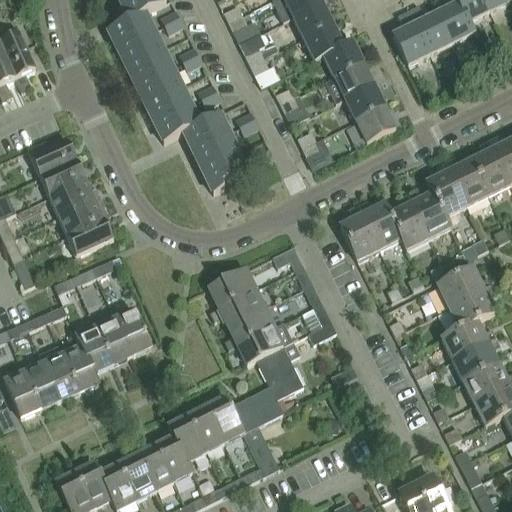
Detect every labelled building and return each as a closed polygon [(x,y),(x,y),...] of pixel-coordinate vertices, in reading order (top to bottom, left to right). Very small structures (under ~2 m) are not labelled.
[(166,8),(162,0),(134,0),(120,7),(123,12),(130,24),(130,25),(144,17),(144,18),(166,8)] [(321,8),(317,0),(281,0),(271,5),(282,28),(292,23),(321,8)] [(456,5),(453,0),(440,0),(445,10),(456,5)] [(489,16),(480,0),(453,0),(456,5),(458,9),(467,27),(468,27),(489,16)] [(511,5),(508,0),(480,0),(489,16),(511,5)] [(251,4),(237,11),(246,28),(259,22),(251,4)] [(332,30),(321,8),(292,23),(303,44),(332,30)] [(467,27),(458,9),(437,19),(451,48),(473,37),(468,27),(467,27)] [(424,21),(419,10),(408,16),(413,26),(424,21)] [(223,18),(227,27),(241,20),(237,11),(223,18)] [(164,31),(179,24),(175,16),(160,23),(164,31)] [(413,26),(408,16),(397,21),(402,31),(413,26)] [(153,36),(144,18),(144,17),(130,25),(130,24),(107,35),(117,54),(153,36)] [(451,48),(437,19),(425,25),(415,30),(430,59),(451,48)] [(247,30),(241,20),(227,27),(233,37),(247,30)] [(183,31),(179,24),(164,31),(168,39),(183,31)] [(343,51),(332,30),(303,44),(314,67),(323,62),(322,61),(343,51)] [(430,59),(415,30),(393,41),(407,70),(430,59)] [(35,75),(19,38),(16,31),(0,38),(0,49),(15,84),(21,98),(32,93),(25,80),(35,75)] [(162,54),(153,36),(117,54),(126,72),(162,54)] [(343,51),(322,61),(323,62),(334,83),(363,69),(352,47),(343,51)] [(15,84),(0,49),(0,103),(1,106),(12,102),(6,88),(15,84)] [(179,61),(183,68),(198,61),(194,53),(179,61)] [(171,73),(162,54),(126,72),(135,91),(171,73)] [(245,62),(249,71),(264,64),(259,54),(245,62)] [(202,69),(198,61),(183,68),(187,76),(202,69)] [(268,73),(264,64),(249,71),(254,81),(268,73)] [(374,91),(363,69),(334,83),(344,105),(374,91)] [(181,91),(171,73),(135,91),(144,109),(181,91)] [(197,98),(201,105),(216,98),(212,90),(197,98)] [(190,110),(181,91),(144,109),(154,128),(190,110)] [(384,112),(374,91),(344,105),(355,126),(384,112)] [(275,101),(279,109),(294,102),(289,93),(275,101)] [(220,106),(216,98),(201,105),(205,113),(220,106)] [(299,112),(294,102),(279,109),(285,120),(299,112)] [(183,137),(199,129),(190,110),(154,128),(164,148),(184,138),(183,137)] [(395,134),(384,112),(355,126),(366,149),(395,134)] [(235,125),(239,133),(254,125),(251,117),(235,125)] [(219,119),(199,129),(183,137),(184,138),(190,150),(190,151),(192,156),(228,138),(219,119)] [(258,133),(254,125),(239,133),(243,140),(258,133)] [(444,136),(448,144),(467,136),(463,128),(444,136)] [(311,137),(297,144),(301,152),(315,145),(311,137)] [(238,156),(228,138),(192,156),(195,161),(196,161),(202,174),(238,156)] [(511,189),(511,144),(501,150),(496,141),(489,145),(511,190),(511,189)] [(321,156),(315,145),(301,152),(306,163),(321,156)] [(511,190),(489,145),(478,150),(483,159),(471,165),(488,201),(511,190)] [(67,146),(49,155),(46,146),(27,155),(40,184),(77,167),(67,146)] [(254,162),(258,170),(273,163),(269,155),(254,162)] [(247,176),(238,156),(202,174),(209,188),(208,188),(213,199),(224,194),(221,189),(247,176)] [(488,201),(471,165),(458,172),(453,163),(445,167),(467,212),(488,201)] [(86,186),(77,167),(40,184),(49,203),(86,186)] [(467,212),(445,167),(435,172),(439,181),(426,188),(432,198),(445,223),(467,212)] [(58,222),(100,203),(100,202),(98,203),(96,200),(98,199),(95,193),(90,196),(86,186),(49,203),(58,222)] [(450,234),(445,223),(432,198),(419,205),(415,196),(406,200),(428,245),(450,234)] [(7,200),(2,201),(0,202),(0,225),(5,223),(15,218),(7,200)] [(428,245),(406,200),(397,205),(401,214),(389,220),(401,245),(400,245),(406,256),(428,245)] [(105,220),(107,219),(104,213),(103,213),(99,204),(100,204),(100,203),(58,222),(67,242),(109,223),(109,222),(107,223),(105,220)] [(401,245),(389,220),(384,209),(371,216),(366,207),(357,211),(379,256),(400,245),(401,245)] [(379,256),(357,211),(348,216),(353,225),(339,231),(357,267),(379,256)] [(14,243),(5,223),(0,225),(0,239),(3,248),(14,243)] [(114,233),(109,223),(67,242),(76,262),(113,245),(108,235),(114,233)] [(504,233),(493,239),(499,249),(509,244),(504,233)] [(23,263),(14,243),(3,248),(12,268),(23,263)] [(472,249),(477,260),(488,255),(482,244),(472,249)] [(291,267),(295,276),(303,272),(293,252),(272,263),(277,274),(291,267)] [(452,264),(457,275),(468,269),(462,259),(452,264)] [(35,290),(23,263),(12,268),(24,295),(35,290)] [(112,265),(92,274),(96,283),(116,274),(112,265)] [(435,286),(446,281),(440,270),(430,275),(435,286)] [(313,291),(303,272),(295,276),(304,295),(313,291)] [(96,283),(92,274),(73,282),(77,291),(96,283)] [(448,314),(493,292),(488,282),(479,287),(472,274),(437,292),(448,314)] [(218,313),(255,296),(245,276),(209,294),(218,313)] [(408,286),(413,297),(424,292),(418,281),(408,286)] [(77,291),(73,282),(54,291),(58,300),(77,291)] [(322,309),(313,291),(304,295),(313,313),(322,309)] [(397,292),(386,297),(392,308),(403,302),(397,292)] [(497,300),(493,292),(448,314),(459,335),(460,336),(477,327),(495,318),(488,305),(497,300)] [(228,332),(264,314),(255,296),(218,313),(209,318),(214,327),(223,322),(228,332)] [(332,329),(322,309),(313,313),(323,333),(332,329)] [(63,311),(43,319),(47,328),(67,320),(63,311)] [(237,351),(274,333),(264,314),(228,332),(233,342),(224,347),(228,356),(237,351)] [(134,316),(115,324),(130,362),(150,353),(134,316)] [(47,328),(43,319),(24,328),(28,337),(47,328)] [(130,362),(115,324),(95,333),(111,370),(130,362)] [(389,330),(394,341),(405,336),(400,325),(389,330)] [(452,366),(496,343),(492,335),(483,339),(477,327),(460,336),(459,335),(441,344),(452,366)] [(28,337),(24,328),(5,336),(9,345),(28,337)] [(332,329),(323,333),(308,340),(313,350),(336,338),(332,329)] [(111,370),(95,333),(76,342),(81,352),(92,379),(93,378),(111,370)] [(256,366),(283,352),(274,333),(237,351),(247,370),(256,366)] [(0,349),(9,345),(5,336),(0,338),(0,349)] [(501,353),(496,343),(452,366),(464,388),(499,370),(492,357),(501,353)] [(292,347),(283,352),(256,366),(269,392),(270,392),(276,406),(277,405),(303,392),(291,367),(300,362),(292,347)] [(400,352),(405,363),(416,357),(410,347),(400,352)] [(98,389),(93,378),(92,379),(81,352),(62,361),(77,398),(98,389)] [(77,398),(62,361),(43,370),(59,406),(77,398)] [(314,383),(322,379),(313,362),(305,366),(314,383)] [(421,368),(411,374),(416,384),(427,379),(421,368)] [(59,406),(43,370),(23,378),(39,415),(59,406)] [(474,409),(511,390),(511,379),(505,383),(499,370),(464,388),(474,409)] [(39,415),(23,378),(4,387),(20,423),(39,415)] [(427,406),(438,401),(432,390),(422,395),(427,406)] [(511,390),(474,409),(486,432),(504,422),(504,421),(511,417),(511,390)] [(283,419),(277,405),(276,406),(270,392),(269,392),(229,412),(242,439),(283,419)] [(242,439),(229,412),(225,403),(206,413),(224,448),(242,439)] [(443,412),(432,417),(438,428),(449,422),(443,412)] [(224,448),(206,413),(187,422),(204,458),(224,448)] [(204,458),(187,422),(168,432),(173,442),(174,442),(186,467),(187,467),(204,458)] [(443,439),(449,450),(460,444),(454,434),(443,439)] [(174,442),(173,442),(155,451),(173,487),(192,478),(187,467),(186,467),(174,442)] [(296,466),(309,486),(339,466),(326,446),(296,466)] [(173,487),(155,451),(136,461),(154,497),(173,487)] [(266,451),(252,458),(259,473),(264,482),(278,474),(266,451)] [(454,460),(460,471),(470,465),(465,455),(454,460)] [(154,497),(136,461),(118,470),(136,506),(154,497)] [(481,487),(470,465),(460,471),(471,493),(481,487)] [(97,511),(111,505),(99,479),(94,469),(75,478),(91,511),(97,511)] [(124,511),(136,506),(118,470),(99,479),(111,505),(114,511),(124,511)] [(245,491),(264,482),(259,473),(240,482),(245,491)] [(91,511),(75,478),(56,488),(67,511),(91,511)] [(226,501),(245,491),(240,482),(221,492),(226,501)] [(446,511),(432,482),(399,498),(406,511),(446,511)] [(226,501),(221,492),(204,501),(208,510),(226,501)] [(476,504),(480,511),(486,511),(492,509),(487,499),(476,504)] [(185,511),(203,511),(208,510),(204,501),(185,510),(185,511)]
